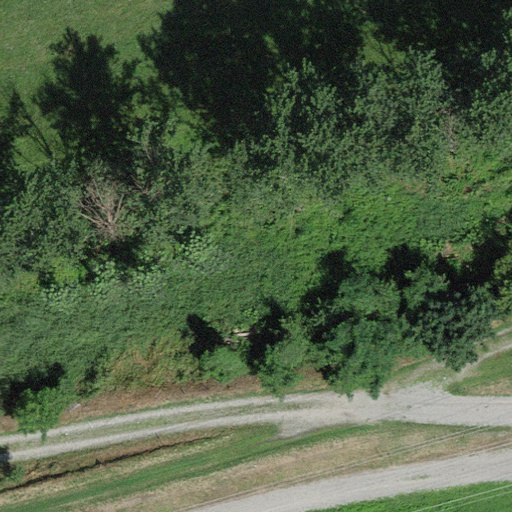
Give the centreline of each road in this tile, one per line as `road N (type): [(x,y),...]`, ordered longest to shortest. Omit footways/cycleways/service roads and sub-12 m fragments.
road 1 (track): [(511,420),(399,409),(150,420),(0,453)]
road 2 (track): [(511,487),(277,511)]
road 3 (track): [(399,409),(458,364),(511,343)]
